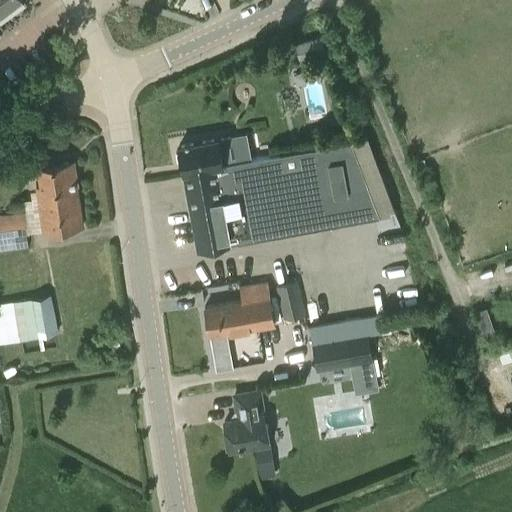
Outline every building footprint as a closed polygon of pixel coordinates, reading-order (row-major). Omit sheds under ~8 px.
[(0,0),(0,11),(15,0),(0,0)] [(298,58),(325,51),(321,36),(295,43),(298,58)] [(198,248),(273,234),(379,214),(352,141),(298,151),(240,162),(234,135),(179,145),(179,148),(175,151),(177,159),(182,160),(184,172),(184,175),(198,248)] [(36,185),(43,231),(83,225),(74,160),(37,166),(40,185),(36,185)] [(0,238),(29,234),(26,212),(0,215),(0,238)] [(204,306),(209,334),(274,323),(267,281),(240,286),(242,299),(204,306)] [(298,282),(277,286),(285,319),(305,315),(298,282)] [(58,331),(51,294),(9,302),(10,309),(3,310),(8,337),(15,335),(16,339),(58,331)] [(486,307),(476,311),(486,340),(496,337),(486,307)] [(379,313),(310,325),(317,368),(350,362),(372,358),(368,333),(382,330),(379,313)] [(252,447),(268,444),(263,416),(259,392),(234,396),(237,414),(231,421),(222,422),(227,451),(252,447)] [(275,474),(272,459),(257,461),(260,477),(275,474)]
